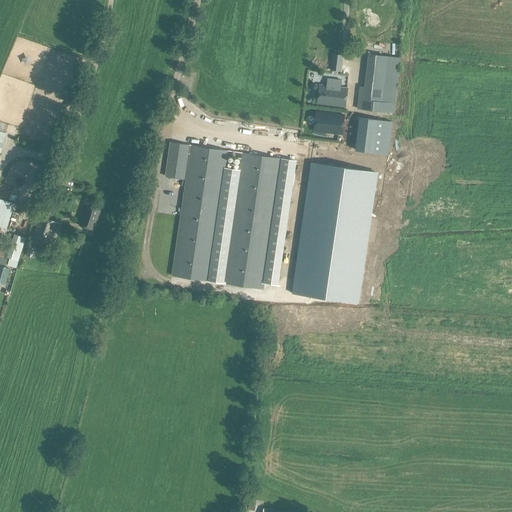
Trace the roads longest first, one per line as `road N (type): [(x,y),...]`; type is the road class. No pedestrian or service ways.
road 1 (unknown): [(199,0),(177,76),(179,107),(209,126),(347,151),(354,176),(337,262)]
road 2 (unknown): [(111,0),(51,159),(9,157),(0,178)]
